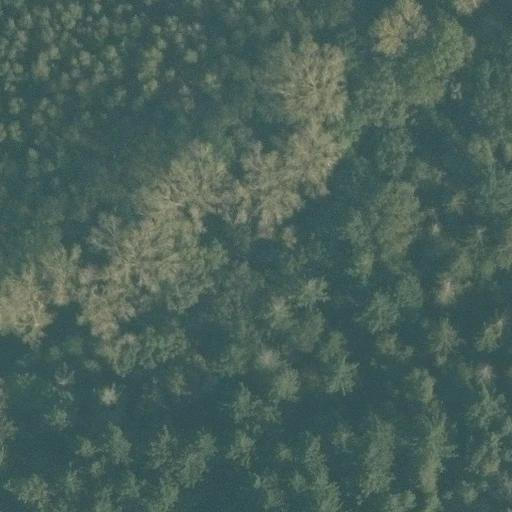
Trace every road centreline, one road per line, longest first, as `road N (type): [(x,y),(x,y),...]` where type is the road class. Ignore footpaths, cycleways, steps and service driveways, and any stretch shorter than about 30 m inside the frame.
road 1 (track): [(0,344),(308,107),(321,65),(302,0)]
road 2 (track): [(511,129),(458,49),(511,9)]
road 3 (track): [(375,511),(511,423)]
